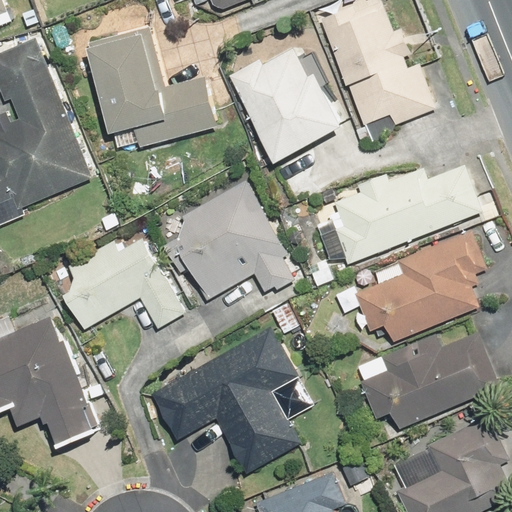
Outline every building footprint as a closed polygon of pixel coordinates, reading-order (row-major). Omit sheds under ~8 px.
[(0,0),(0,18),(10,15),(3,0),(0,0)] [(213,0),(218,12),(250,0),(213,0)] [(397,33),(385,1),(359,10),(357,7),(327,19),(331,29),(328,30),(349,87),(352,86),(368,128),(394,118),(398,128),(442,111),(426,67),(411,72),(407,61),(416,58),(405,30),(397,33)] [(94,53),(92,54),(116,143),(140,136),(144,151),(223,131),(209,79),(164,89),(152,43),(157,41),(154,28),(92,44),(94,53)] [(0,207),(17,201),(21,213),(98,182),(41,39),(0,55),(0,80),(8,100),(14,98),(23,121),(0,130),(0,207)] [(230,77),(280,168),(349,131),(319,76),(312,80),(296,51),(266,67),(262,59),(230,77)] [(333,217),(351,266),(489,215),(470,166),(432,180),(428,170),(393,183),(390,175),(362,185),(365,193),(337,203),(341,213),(333,217)] [(193,270),(210,301),(257,274),(270,297),(299,281),(287,258),(291,255),(249,182),(186,217),(189,223),(184,238),(169,247),(185,275),(193,270)] [(392,330),(398,345),(483,309),(474,289),(484,285),(481,277),(493,272),(476,231),(401,263),(402,266),(377,276),(381,285),(358,294),(376,337),(392,330)] [(62,290),(87,332),(143,299),(162,332),(190,316),(146,241),(124,254),(116,241),(70,268),(78,280),(62,290)] [(0,422),(16,415),(23,430),(44,421),(48,429),(53,428),(65,456),(102,440),(90,411),(95,409),(68,345),(65,346),(54,319),(18,334),(11,317),(0,321),(0,422)] [(275,327),(155,396),(182,444),(220,422),(252,478),(307,446),(277,395),(305,379),(275,327)] [(390,372),(365,383),(382,423),(397,417),(404,432),(505,390),(481,335),(445,350),(439,336),(385,359),(390,372)] [(443,473),(400,493),(409,511),(497,511),(511,505),(511,484),(505,469),(511,465),(511,454),(494,417),(430,446),(443,473)] [(337,511),(350,507),(337,474),(260,505),(262,511),(337,511)]
